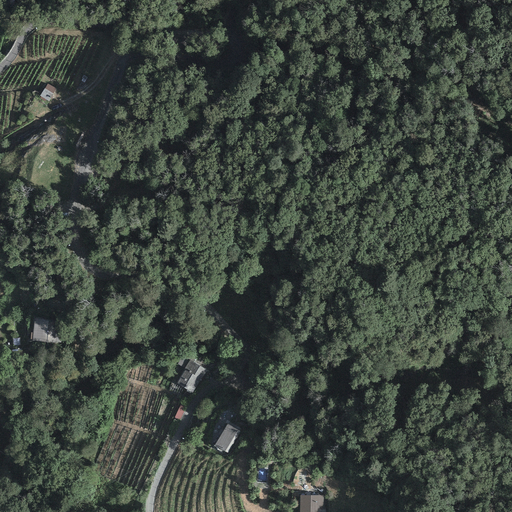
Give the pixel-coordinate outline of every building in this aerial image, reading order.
[(56,90),(48,85),(40,97),(49,102),(56,90)] [(58,321),(34,319),(32,341),(56,343),(61,343),(62,335),(56,335),(58,321)] [(207,370),(190,361),(176,385),(192,395),(207,370)] [(240,432),(227,424),(214,446),(227,454),(240,432)] [(325,511),(326,511),(323,511),(323,496),(300,496),(299,511),(325,511)]
